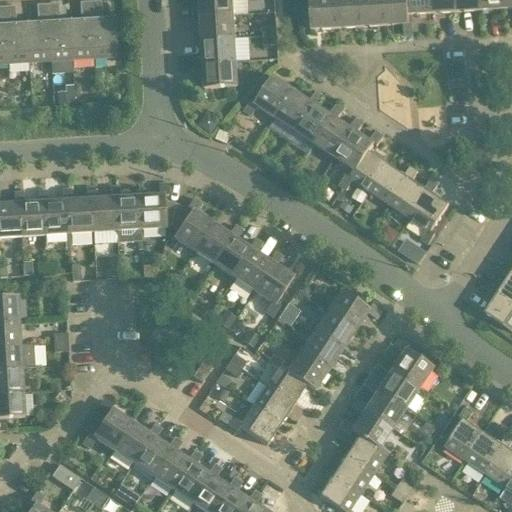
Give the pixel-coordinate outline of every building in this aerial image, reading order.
[(198,0),(199,18),(233,16),(231,0),(198,0)] [(308,0),(310,32),(335,30),(333,0),(308,0)] [(357,0),(333,0),(335,30),(359,29),(357,0)] [(357,0),(359,29),(383,28),(381,0),(357,0)] [(381,0),(383,28),(403,26),(408,26),(408,25),(407,17),(405,0),(381,0)] [(405,0),(407,17),(430,15),(429,0),(405,0)] [(429,0),(430,15),(454,14),(453,0),(429,0)] [(453,0),(454,14),(478,13),(477,0),(453,0)] [(501,0),(477,0),(478,13),(502,11),(501,0)] [(511,0),(501,0),(502,11),(511,10),(511,0)] [(89,4),(93,61),(115,59),(113,20),(111,20),(111,21),(101,21),(100,3),(89,4)] [(80,22),(69,23),(71,62),(93,61),(89,4),(79,4),(80,22)] [(37,25),(26,26),(28,65),(50,63),(46,6),(36,7),(37,25)] [(57,6),(46,6),(50,63),(71,62),(69,23),(58,24),(57,6)] [(14,8),(3,9),(6,66),(28,65),(26,26),(15,26),(14,8)] [(233,16),(199,18),(201,42),(234,40),(233,16)] [(408,26),(403,26),(403,37),(412,37),(412,25),(408,25),(408,26)] [(276,38),(275,29),(261,30),(262,39),(276,38)] [(276,47),(276,38),(262,39),(262,48),(276,47)] [(201,42),(202,66),(236,64),(234,40),(201,42)] [(204,87),(193,88),(193,97),(205,96),(205,100),(212,100),(212,91),(237,89),(236,64),(202,66),(204,87)] [(274,120),(293,92),(272,79),(254,106),(250,103),(243,113),(251,118),(257,109),(274,120)] [(309,103),(293,92),(274,120),(294,133),(313,106),(317,108),(323,99),(315,94),(309,103)] [(74,99),(58,100),(58,112),(75,111),(74,99)] [(294,133),(314,147),(333,119),(337,121),(343,112),(335,107),(329,116),(317,108),(313,106),(294,133)] [(206,115),(197,128),(208,137),(218,124),(206,115)] [(314,147),(334,160),(353,132),(356,135),(362,126),(355,120),(349,129),(337,121),(333,119),(314,147)] [(334,160),(353,172),(354,173),(367,153),(368,154),(373,147),(376,149),(382,139),(375,134),(369,143),(356,135),(353,132),(334,160)] [(352,183),(369,194),(387,167),(368,154),(367,153),(354,173),(353,172),(349,180),(344,177),(338,187),(346,192),(352,183)] [(296,168),(288,162),(282,172),(290,178),(296,168)] [(387,167),(369,194),(389,208),(407,180),(411,182),(417,173),(409,168),(403,177),(387,167)] [(309,172),(301,184),(311,190),(319,179),(309,172)] [(407,180),(389,208),(409,221),(427,193),(431,195),(437,186),(430,181),(424,190),(411,182),(407,180)] [(138,199),(140,232),(165,230),(163,198),(168,198),(167,186),(158,187),(158,198),(138,199)] [(140,243),(140,232),(138,199),(119,200),(118,189),(109,190),(110,200),(114,200),(116,233),(116,244),(140,243)] [(90,202),(92,235),(116,233),(114,200),(110,200),(95,201),(94,190),(85,191),(85,202),(90,202)] [(68,236),(92,235),(90,202),(85,202),(71,203),(70,192),(61,192),(62,203),(66,203),(68,236)] [(44,238),(68,236),(66,203),(62,203),(47,204),(46,193),(37,194),(38,205),(42,204),(44,238)] [(448,207),(431,195),(427,193),(409,221),(426,232),(420,241),(428,246),(434,236),(430,234),(448,207)] [(20,239),(44,238),(42,204),(38,205),(23,206),(22,195),(13,195),(14,206),(18,206),(20,239)] [(172,240),(193,254),(211,226),(194,215),(201,206),(193,201),(186,210),(190,213),(172,240)] [(163,202),(165,227),(169,229),(176,206),(163,202)] [(339,209),(349,216),(353,210),(343,203),(339,209)] [(0,240),(20,239),(18,206),(14,206),(0,206),(0,240)] [(434,236),(437,238),(445,227),(448,222),(441,217),(430,234),(434,236)] [(193,254),(213,267),(231,239),(235,242),(241,233),(234,228),(228,237),(211,226),(193,254)] [(381,237),(391,244),(397,235),(386,228),(381,237)] [(402,238),(394,252),(415,265),(424,251),(402,238)] [(213,267),(233,280),(251,252),(255,255),(261,246),(254,241),(248,250),(235,242),(231,239),(213,267)] [(233,280),(254,294),(272,266),(275,268),(282,259),(274,254),(268,263),(255,255),(251,252),(233,280)] [(55,262),(45,263),(46,276),(55,276),(55,262)] [(38,277),(46,276),(45,263),(37,263),(38,277)] [(497,295),(511,304),(511,275),(511,272),(511,270),(504,265),(499,273),(508,279),(500,291),(497,295)] [(22,279),(30,279),(30,266),(21,267),(22,279)] [(70,267),(72,283),(80,282),(79,266),(70,267)] [(272,266),(254,294),(271,305),(264,314),(272,319),(279,309),(275,307),(292,280),(275,268),(272,266)] [(302,284),(296,293),(305,299),(308,294),(307,288),(302,284)] [(511,304),(497,295),(500,291),(491,285),(486,293),(495,299),(483,316),(511,334),(511,332),(511,304)] [(326,314),(354,332),(366,315),(375,321),(380,314),(370,307),(367,311),(340,293),(326,314)] [(0,324),(17,323),(16,298),(0,299),(0,324)] [(282,313),(294,321),(299,313),(287,306),(282,313)] [(289,328),(294,321),(282,313),(277,321),(289,328)] [(341,352),(354,332),(326,314),(313,334),(341,352)] [(217,327),(227,334),(234,322),(224,316),(217,327)] [(0,348),(19,347),(17,323),(0,324),(0,348)] [(300,354),(328,372),(341,352),(313,334),(300,354)] [(257,341),(247,335),(241,343),(242,344),(251,350),(257,341)] [(66,344),(66,336),(52,336),(53,345),(66,344)] [(401,355),(390,372),(418,391),(432,370),(405,352),(407,348),(398,342),(392,349),(401,355)] [(67,353),(66,344),(53,345),(53,354),(67,353)] [(33,346),(19,347),(0,348),(0,372),(20,371),(34,370),(33,346)] [(314,393),(328,372),(300,354),(287,373),(287,374),(306,387),(306,388),(314,393)] [(229,364),(240,372),(246,364),(234,356),(229,364)] [(268,365),(277,371),(279,368),(280,368),(283,364),(273,358),(268,365)] [(202,363),(191,379),(201,385),(211,369),(202,363)] [(235,379),(240,372),(229,364),(224,371),(235,379)] [(279,368),(277,371),(265,389),(293,407),(306,388),(306,387),(287,374),(287,373),(280,368),(279,368)] [(0,396),(22,395),(20,371),(0,372),(0,396)] [(404,411),(418,391),(390,372),(379,389),(370,383),(365,390),(374,396),(377,392),(404,411)] [(280,427),(293,407),(265,389),(252,408),(280,427)] [(377,392),(374,396),(366,409),(357,403),(352,410),(361,416),(364,412),(391,431),(404,411),(377,392)] [(23,420),(22,395),(0,396),(0,433),(6,433),(5,421),(23,420)] [(280,427),(252,408),(240,426),(231,420),(226,427),(236,434),(239,430),(266,448),(280,427)] [(444,449),(465,463),(483,435),(466,424),(472,415),(464,409),(458,419),(462,422),(444,449)] [(95,442),(113,453),(131,425),(110,411),(103,422),(94,416),(83,432),(88,436),(82,445),(89,450),(95,442)] [(378,451),(378,450),(391,431),(364,412),(361,416),(353,429),(344,423),(339,430),(348,437),(350,434),(358,439),(358,438),(378,451)] [(226,427),(231,420),(223,414),(218,422),(226,427)] [(113,453),(133,466),(151,438),(155,441),(160,432),(153,427),(147,436),(131,425),(113,453)] [(483,435),(465,463),(485,476),(503,448),(507,451),(511,442),(511,441),(505,437),(499,446),(483,435)] [(133,466),(153,479),(171,451),(175,454),(180,445),(173,440),(167,449),(155,441),(151,438),(133,466)] [(386,455),(378,450),(378,451),(358,438),(358,439),(345,458),(373,476),(386,455)] [(503,448),(485,476),(505,489),(511,478),(511,454),(507,451),(503,448)] [(153,479),(172,493),(191,465),(195,467),(200,458),(193,453),(187,462),(175,454),(171,451),(153,479)] [(359,496),(373,476),(345,458),(332,478),(359,496)] [(172,493),(192,506),(211,478),(215,481),(221,472),(213,466),(207,475),(195,467),(191,465),(172,493)] [(72,493),(79,481),(58,467),(51,478),(72,493)] [(192,506),(201,511),(217,511),(231,491),(234,494),(240,485),(233,480),(227,489),(215,481),(211,478),(192,506)] [(348,511),(359,496),(332,478),(318,498),(338,511),(348,511)] [(399,483),(394,491),(406,498),(411,491),(399,483)] [(100,495),(92,490),(85,501),(92,506),(100,495)] [(217,511),(245,511),(251,504),(255,507),(260,498),(253,493),(247,502),(234,494),(231,491),(217,511)] [(401,506),(406,498),(394,491),(389,498),(401,506)] [(139,498),(131,493),(124,504),(131,509),(139,498)] [(29,511),(42,511),(37,508),(43,499),(36,494),(29,504),(33,507),(29,511)] [(100,495),(92,506),(100,511),(107,500),(100,495)]
